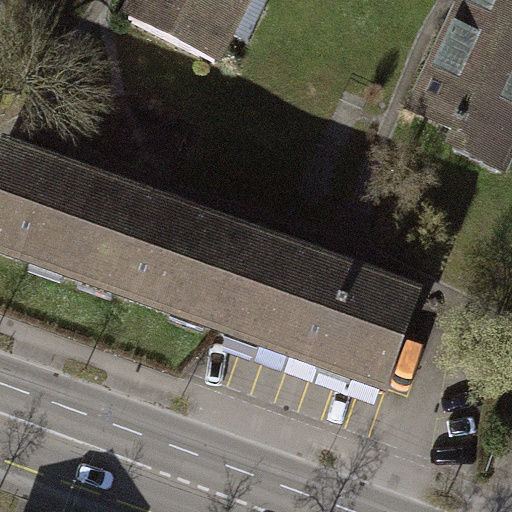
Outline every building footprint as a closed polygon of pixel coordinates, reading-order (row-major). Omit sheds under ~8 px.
[(212,61),(242,0),(137,0),(128,19),(212,61)] [(511,0),(465,0),(415,113),(509,155),(511,148),(511,0)] [(0,152),(0,253),(65,276),(97,185),(0,151),(0,152)] [(65,276),(208,325),(240,235),(97,185),(65,276)] [(418,297),(240,235),(208,325),(386,387),(418,297)]
